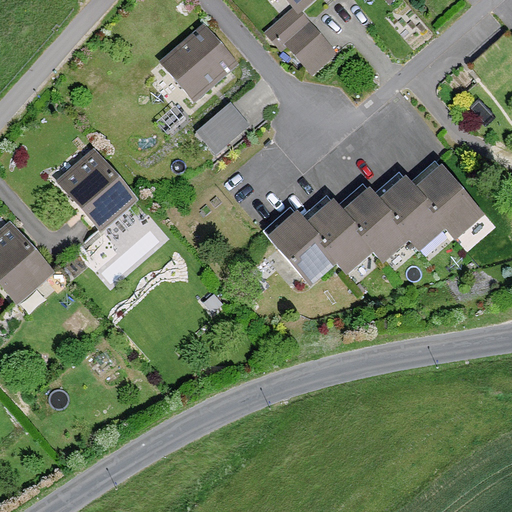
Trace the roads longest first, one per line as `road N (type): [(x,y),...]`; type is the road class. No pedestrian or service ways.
road 1 (tertiary): [(511,338),(286,381),(168,435),(46,511)]
road 2 (residential): [(0,117),(103,0)]
